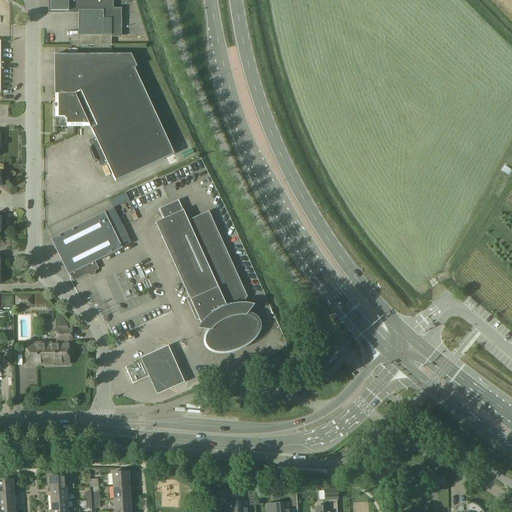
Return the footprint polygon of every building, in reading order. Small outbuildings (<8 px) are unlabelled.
[(50,0),(51,12),(78,12),(79,35),(119,35),(119,11),(111,11),(111,0),(50,0)] [(90,126),(95,137),(87,141),(88,143),(100,168),(108,164),(116,181),(174,154),(134,68),(137,67),(131,55),(54,55),(54,94),(56,94),(56,126),(90,126)] [(73,282),(85,276),(88,274),(91,276),(95,274),(95,271),(99,269),(95,262),(122,248),(114,231),(123,226),(114,208),(129,200),(126,193),(109,201),(113,209),(51,239),(69,275),(73,282)] [(207,216),(189,224),(178,200),(159,209),(164,219),(156,223),(162,239),(163,238),(186,289),(184,290),(186,291),(192,305),(201,325),(199,328),(210,330),(208,332),(207,335),(206,337),(205,340),(205,343),(206,345),(207,348),(209,350),(212,351),(215,352),(217,353),(220,353),(223,353),(226,353),(228,352),(231,352),(236,350),(239,349),(241,348),(246,345),(248,343),(250,342),(252,340),(254,337),(256,335),(257,333),(258,330),(259,327),(259,325),(258,322),(257,320),(254,318),(252,316),(249,315),(247,315),(246,315),(247,313),(250,308),(251,306),(248,305),(247,305),(244,298),(238,285),(230,266),(207,216)] [(32,306),(32,295),(16,295),(16,306),(32,306)] [(56,329),(56,341),(73,341),(72,329),(68,329),(68,324),(61,316),(58,316),(59,329),(56,329)] [(51,343),(40,343),(27,344),(27,365),(34,365),(34,364),(55,363),(61,363),(61,364),(69,364),(68,346),(51,346),(51,343)] [(151,376),(148,377),(156,395),(184,383),(168,346),(140,358),(141,360),(143,359),(151,376)] [(141,360),(125,367),(133,384),(148,377),(151,376),(143,359),(141,360)] [(112,474),(113,487),(130,486),(129,473),(112,474)] [(50,491),(67,490),(74,489),(73,483),(66,483),(66,477),(49,478),(50,491)] [(0,480),(0,493),(14,493),(13,480),(0,480)] [(131,498),(130,486),(113,487),(114,499),(131,498)] [(337,499),(337,489),(325,490),(325,500),(329,500),(330,507),(316,508),(315,511),(337,511),(337,499)] [(50,491),(51,503),(68,502),(67,490),(50,491)] [(0,493),(0,506),(15,505),(14,493),(0,493)] [(114,499),(115,511),(131,511),(131,498),(114,499)] [(68,508),(68,502),(51,503),(51,511),(74,511),(75,509),(68,508)] [(247,511),(246,502),(225,504),(225,511),(247,511)] [(482,511),(480,508),(478,507),(475,505),(471,503),(469,503),(465,502),(465,508),(462,509),(462,506),(456,509),(458,511),(457,511),(456,511),(482,511)]
